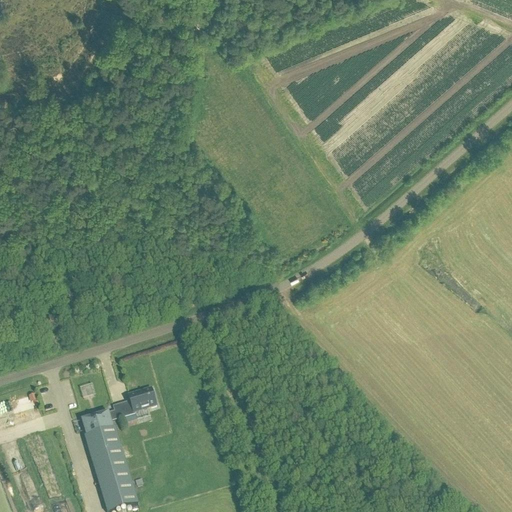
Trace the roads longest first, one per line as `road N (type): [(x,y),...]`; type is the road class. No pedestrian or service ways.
road 1 (unclassified): [(0,383),(208,316),(302,274),(359,237),(511,103)]
road 2 (track): [(200,41),(157,268),(138,305),(133,339)]
road 3 (track): [(208,316),(281,511)]
